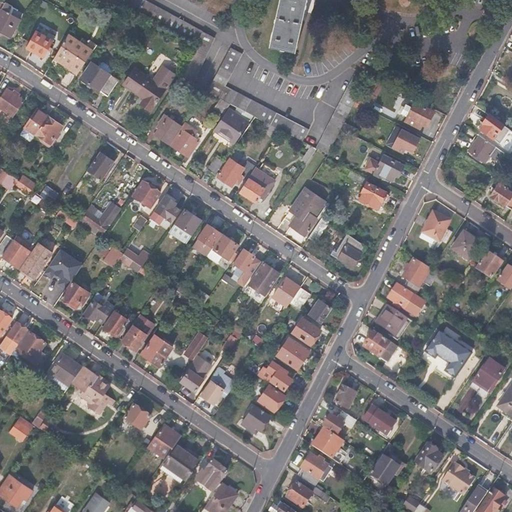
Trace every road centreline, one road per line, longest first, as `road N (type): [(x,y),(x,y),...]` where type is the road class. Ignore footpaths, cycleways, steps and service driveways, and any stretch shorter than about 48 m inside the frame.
road 1 (residential): [(0,58),(363,301)]
road 2 (residential): [(274,473),(0,281)]
road 3 (residential): [(511,474),(337,355)]
road 4 (residential): [(426,179),(511,13)]
road 5 (residential): [(363,301),(426,179)]
road 6 (residential): [(274,473),(337,355)]
